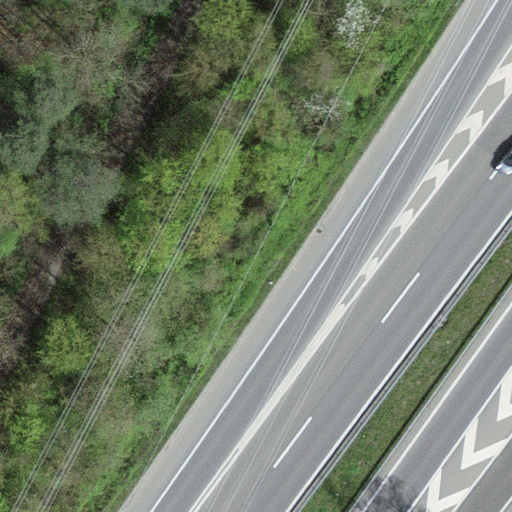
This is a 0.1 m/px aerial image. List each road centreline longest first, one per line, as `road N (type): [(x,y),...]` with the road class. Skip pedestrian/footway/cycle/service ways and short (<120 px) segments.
road 1 (motorway): [(511,14),(306,326),(171,511)]
road 2 (motorway): [(511,157),(245,511)]
road 3 (track): [(0,375),(204,0)]
road 4 (motorway): [(390,511),(511,338)]
